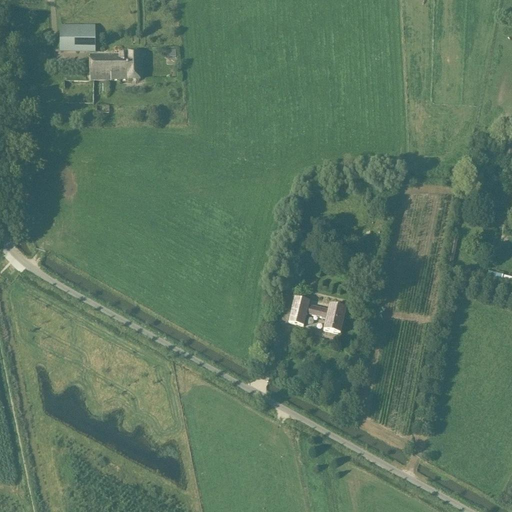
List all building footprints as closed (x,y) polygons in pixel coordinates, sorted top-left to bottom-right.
[(60,53),(95,53),(94,26),(59,27),(60,53)] [(90,70),(90,81),(94,81),(140,81),(140,53),(128,53),(128,56),(127,56),(90,56),(90,70)] [(109,106),(96,106),(96,115),(109,115),(109,106)] [(511,142),(502,141),(498,163),(511,165),(511,142)] [(321,321),(326,322),(323,332),(340,335),(346,311),(329,307),(328,311),(308,307),(309,303),(294,299),(288,324),(303,328),(306,316),(321,319),(321,321)]
